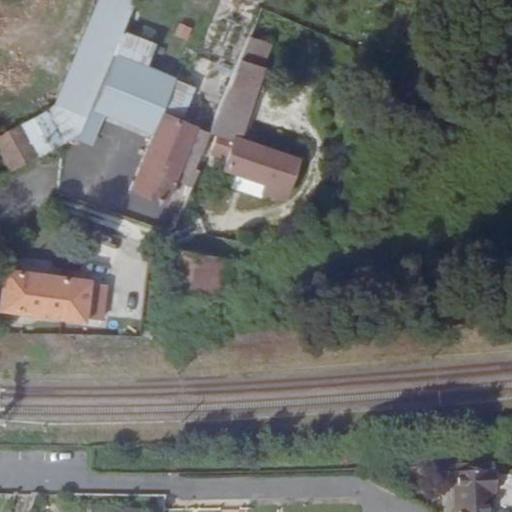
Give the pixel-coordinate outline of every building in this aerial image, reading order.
[(118,59),(127,36),(142,0),(105,0),(62,107),(91,120),(96,108),(118,59)] [(247,44),(238,67),(262,76),(270,55),(247,44)] [(96,108),(107,114),(158,135),(164,119),(190,129),(204,95),(118,59),(96,108)] [(300,173),(291,169),(244,150),(236,146),(251,110),(258,112),(270,81),(262,76),(238,67),(233,79),(208,142),(221,147),(216,161),(232,168),(229,176),(268,193),(263,204),(273,209),(283,212),(300,173)] [(107,114),(96,108),(91,120),(84,136),(73,142),(93,145),(107,114)] [(236,146),(244,150),(258,112),(251,110),(236,146)] [(166,207),(198,133),(190,129),(164,119),(158,135),(134,194),(166,207)] [(231,295),(234,257),(182,250),(178,289),(231,295)] [(93,287),(93,284),(9,268),(1,304),(86,319),(87,312),(98,315),(103,290),(93,287)] [(496,501),(492,478),(453,485),(457,511),(488,511),(486,502),(496,501)]
